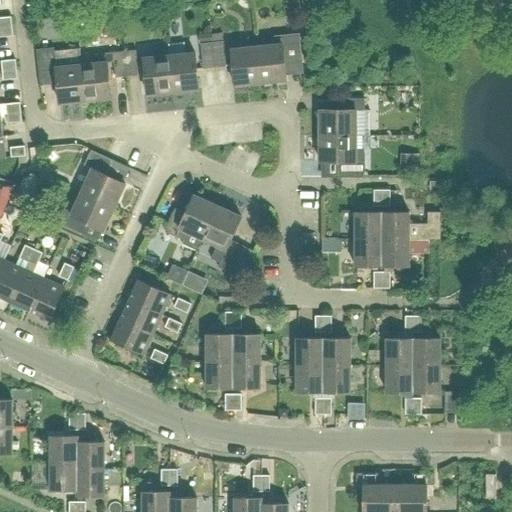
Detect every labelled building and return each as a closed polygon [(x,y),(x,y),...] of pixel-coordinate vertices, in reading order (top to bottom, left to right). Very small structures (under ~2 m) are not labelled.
[(307,16),(304,16),(296,17),(298,34),(309,32),(307,16)] [(0,18),(0,27),(13,27),(12,17),(0,18)] [(0,37),(14,36),(13,27),(0,27),(0,37)] [(258,47),(261,83),(287,80),(285,61),(296,59),(294,34),(282,36),(283,45),(258,47)] [(213,43),(215,68),(227,66),(224,42),(213,43)] [(215,68),(213,43),(201,44),(204,69),(215,68)] [(261,83),(258,47),(232,50),(235,86),(261,83)] [(57,68),(56,59),(55,48),(37,50),(41,86),(58,84),(60,104),(86,101),(83,65),(57,68)] [(137,51),(125,52),(128,77),(139,76),(137,51)] [(96,64),(83,65),(86,101),(112,98),(108,63),(115,62),(116,78),(128,77),(125,52),(96,55),(96,64)] [(196,54),(170,56),(174,92),(200,89),(196,54)] [(174,92),(170,56),(144,59),(148,95),(174,92)] [(2,62),(3,71),(17,70),(16,60),(2,62)] [(18,79),(17,70),(3,71),(4,80),(18,79)] [(321,110),(321,136),(357,136),(357,111),(365,111),(365,99),(341,99),(341,110),(321,110)] [(7,105),(8,114),(22,113),(21,103),(7,105)] [(22,122),(22,113),(8,114),(9,123),(22,122)] [(357,136),(321,136),(321,162),(341,162),(341,173),(365,173),(365,162),(365,151),(362,149),(357,149),(357,136)] [(25,146),(11,148),(12,158),(26,156),(25,146)] [(82,193),(115,208),(126,184),(108,176),(112,165),(90,155),(85,166),(93,169),(82,193)] [(10,202),(20,206),(26,209),(33,192),(17,185),(10,202)] [(374,206),(382,206),(382,190),(374,190),(374,206)] [(390,190),(382,190),(382,206),(390,206),(390,190)] [(115,208),(82,193),(72,216),(64,212),(59,223),(81,233),(86,223),(104,231),(115,208)] [(203,239),(218,206),(195,196),(186,214),(176,209),(166,232),(184,240),(188,232),(203,239)] [(242,217),(218,206),(203,239),(227,250),(219,267),(233,274),(245,247),(231,240),(242,217)] [(355,212),(355,239),(382,239),(382,212),(355,212)] [(382,212),(382,239),(409,239),(409,212),(382,212)] [(382,239),(355,239),(355,266),(382,266),(382,239)] [(409,239),(382,239),(382,266),(409,266),(409,239)] [(26,246),(17,266),(6,261),(0,273),(0,297),(10,302),(35,250),(26,246)] [(43,253),(35,250),(10,302),(30,311),(45,279),(34,274),(37,266),(43,253)] [(66,264),(60,276),(69,280),(74,268),(66,264)] [(45,279),(30,311),(50,320),(65,288),(45,279)] [(129,300),(162,315),(171,295),(138,280),(129,300)] [(178,298),(174,307),(187,313),(191,304),(178,298)] [(129,300),(120,320),(153,335),(158,323),(178,333),(182,324),(162,315),(129,300)] [(225,328),(233,328),(233,312),(225,312),(225,328)] [(241,312),(233,312),(233,328),(241,328),(241,312)] [(315,332),(323,332),(323,316),(315,316),(315,332)] [(331,316),(323,316),(323,332),(331,332),(331,316)] [(153,335),(120,320),(111,340),(144,355),(153,335)] [(233,361),(233,334),(206,334),(206,361),(233,361)] [(233,361),(260,361),(260,334),(233,334),(233,361)] [(323,365),(323,338),(296,338),(296,365),(323,365)] [(323,365),(350,365),(350,338),(323,338),(323,365)] [(413,365),(413,338),(386,338),(386,365),(413,365)] [(413,365),(440,365),(440,338),(413,338),(413,365)] [(155,349),(151,358),(164,364),(168,355),(155,349)] [(233,361),(206,361),(206,388),(233,388),(233,361)] [(233,361),(233,388),(260,388),(260,361),(233,361)] [(323,365),(296,365),(296,392),(323,392),(323,365)] [(323,365),(323,392),(350,392),(350,365),(323,365)] [(413,365),(386,365),(386,392),(413,392),(413,365)] [(413,365),(413,392),(440,392),(440,365),(413,365)] [(233,410),(233,394),(225,394),(225,410),(233,410)] [(241,394),(233,394),(233,410),(241,410),(241,394)] [(315,414),(323,414),(323,398),(315,398),(315,414)] [(405,414),(413,414),(413,398),(405,398),(405,414)] [(0,426),(12,426),(12,399),(0,399),(0,426)] [(12,426),(0,426),(0,453),(12,453),(12,426)] [(50,436),(50,462),(77,462),(77,441),(78,441),(78,435),(50,436)] [(77,462),(77,468),(104,468),(104,441),(78,441),(77,441),(77,462)] [(77,462),(50,462),(50,489),(77,489),(77,468),(77,462)] [(104,495),(104,468),(77,468),(77,489),(77,495),(104,495)] [(161,486),(170,485),(169,469),(161,469),(161,486)] [(170,485),(178,485),(177,469),(169,469),(170,485)] [(395,511),(395,484),(378,484),(378,473),(357,473),(357,484),(363,484),(363,511),(395,511)] [(395,511),(427,511),(427,484),(434,484),(434,473),(413,473),(413,484),(395,484),(395,511)] [(253,491),(261,491),(261,475),(253,475),(253,491)] [(261,491),(269,491),(269,475),(261,475),(261,491)] [(486,499),(496,499),(496,475),(486,475),(486,499)] [(142,491),(142,511),(169,511),(169,497),(170,497),(170,491),(142,491)] [(169,511),(196,511),(196,497),(170,497),(169,497),(169,511)] [(261,511),(261,503),(262,503),(262,497),(234,497),(234,511),(261,511)] [(69,511),(77,511),(77,501),(69,502),(69,511)] [(85,511),(85,501),(77,501),(77,511),(85,511)] [(261,503),(261,511),(288,511),(288,503),(262,503),(261,503)]
